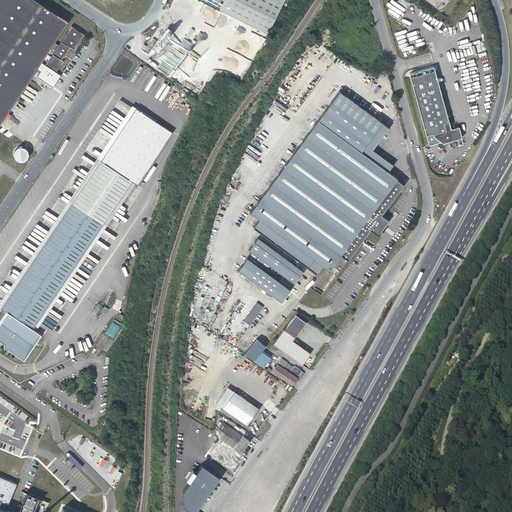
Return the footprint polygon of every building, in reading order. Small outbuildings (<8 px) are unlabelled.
[(0,0),(0,120),(50,47),(55,50),(47,62),(47,63),(47,66),(48,67),(56,72),(63,61),(61,60),(70,47),(74,50),(85,35),(72,26),(59,45),(54,42),(68,21),(36,0),(0,0)] [(283,0),(282,0),(224,0),(220,8),(267,32),(283,0)] [(140,47),(148,53),(157,41),(153,38),(147,46),(144,43),(140,47)] [(186,47),(189,43),(183,38),(180,42),(186,47)] [(433,66),(409,73),(428,144),(440,141),(442,142),(461,137),(458,126),(450,128),(433,66)] [(326,268),(329,270),(341,254),(348,258),(370,228),(380,235),(383,230),(382,228),(389,218),(381,213),(403,183),(396,178),(397,176),(388,170),(393,163),(373,148),(389,126),(338,89),(250,211),(259,217),(253,225),(316,272),(322,264),(326,268)] [(69,198),(37,244),(40,247),(135,106),(132,104),(69,198)] [(0,302),(0,306),(6,311),(17,319),(23,320),(24,323),(34,330),(35,328),(32,326),(70,269),(73,272),(75,270),(71,268),(103,221),(131,180),(134,182),(137,184),(172,132),(135,106),(40,247),(37,244),(36,246),(39,248),(2,304),(0,302)] [(71,268),(75,270),(134,182),(131,180),(103,221),(71,268)] [(304,269),(258,236),(249,248),(295,282),(304,269)] [(25,262),(0,299),(0,302),(2,304),(39,248),(36,246),(25,262)] [(238,269),(280,300),(290,288),(247,257),(238,269)] [(32,326),(35,328),(65,284),(73,272),(70,269),(32,326)] [(249,325),(263,307),(257,302),(243,321),(249,325)] [(22,358),(39,334),(34,330),(24,323),(19,322),(17,319),(7,311),(0,320),(0,340),(3,342),(2,347),(7,348),(22,358)] [(296,314),(285,329),(294,337),(295,337),(306,322),(296,314)] [(273,342),(295,359),(297,361),(303,354),(289,344),(294,337),(285,329),(283,328),(273,342)] [(257,337),(244,353),(253,360),(262,349),(266,344),(257,337)] [(262,349),(253,360),(264,367),(271,356),(262,349)] [(303,354),(297,361),(301,363),(306,357),(303,354)] [(267,369),(275,375),(276,374),(291,384),(301,370),(294,365),(293,366),(286,362),(287,361),(281,358),(277,364),(275,366),(274,366),(273,367),(270,366),(269,368),(268,368),(267,369)] [(234,390),(228,386),(216,402),(222,407),(234,390)] [(259,408),(234,390),(222,407),(247,424),(259,408)] [(219,427),(221,438),(223,439),(239,452),(248,440),(242,435),(242,436),(223,421),(219,427)] [(215,444),(208,455),(216,460),(223,448),(215,444)] [(220,477),(201,464),(195,472),(192,470),(186,479),(189,481),(183,490),(182,505),(191,511),(194,511),(199,506),(204,498),(206,499),(204,498),(209,492),(210,493),(210,492),(209,491),(220,477)] [(0,511),(76,511),(60,505),(56,511),(14,511),(0,506),(0,503),(1,500),(8,502),(16,482),(0,475),(0,511)] [(18,489),(29,493),(21,511),(26,511),(34,495),(46,500),(18,489)]
